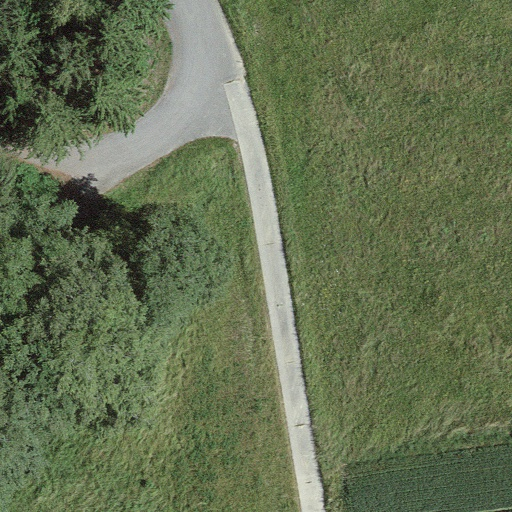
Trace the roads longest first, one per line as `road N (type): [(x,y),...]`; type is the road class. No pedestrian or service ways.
road 1 (track): [(224,82),(262,199),(313,511)]
road 2 (track): [(224,82),(136,149),(90,161),(0,133)]
